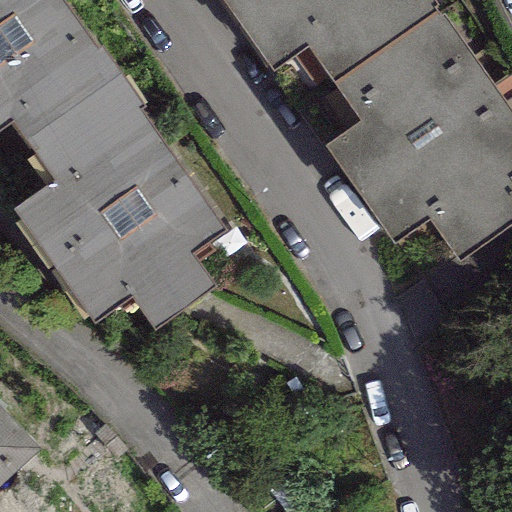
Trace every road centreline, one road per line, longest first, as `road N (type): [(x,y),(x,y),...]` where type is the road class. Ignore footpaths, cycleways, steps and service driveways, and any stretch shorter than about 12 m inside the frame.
road 1 (residential): [(142,0),(377,351),(441,511)]
road 2 (residential): [(0,298),(227,511)]
